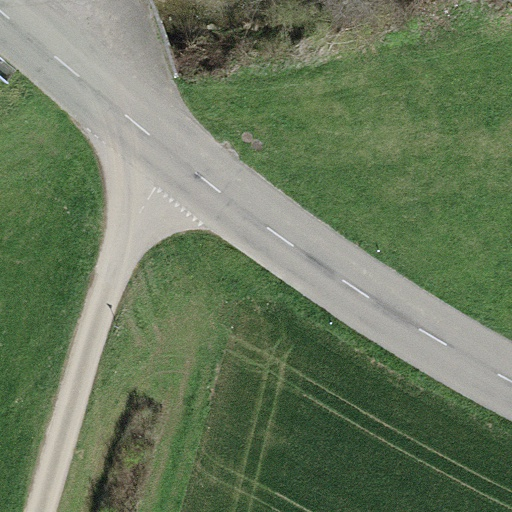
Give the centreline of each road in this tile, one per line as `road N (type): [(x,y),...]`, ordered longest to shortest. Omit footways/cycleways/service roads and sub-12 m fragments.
road 1 (secondary): [(511,383),(328,274),(166,152),(0,10)]
road 2 (track): [(166,152),(118,245),(39,511)]
